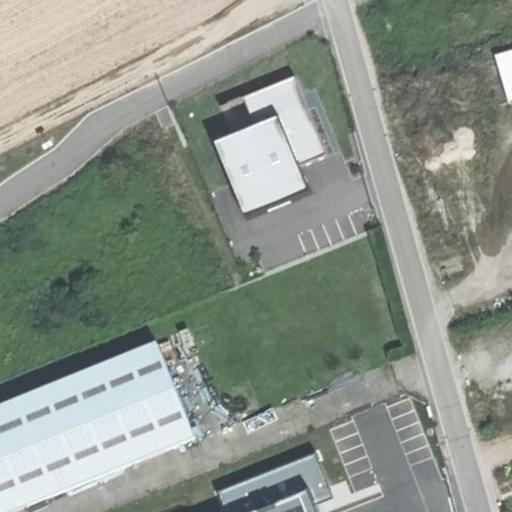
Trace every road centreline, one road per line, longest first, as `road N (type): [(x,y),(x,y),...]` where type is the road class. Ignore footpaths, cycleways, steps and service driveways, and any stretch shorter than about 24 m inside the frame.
road 1 (track): [(333,0),(480,485)]
road 2 (track): [(270,0),(237,19),(194,62),(0,151)]
